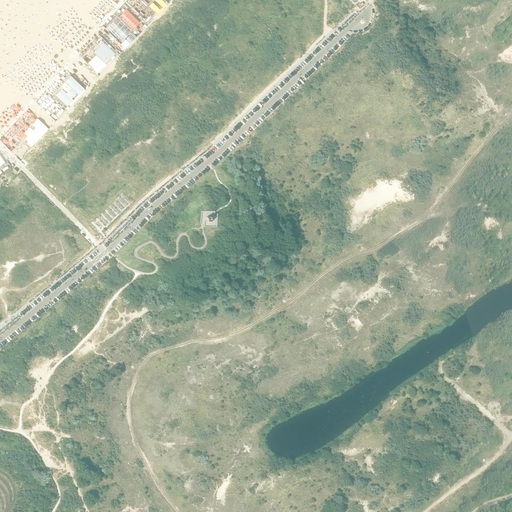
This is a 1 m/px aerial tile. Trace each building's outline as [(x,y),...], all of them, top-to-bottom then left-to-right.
[(167,5),(161,0),(142,0),(142,1),(140,0),(138,0),(132,6),(148,23),(157,14),(158,15),(167,5)] [(139,22),(126,10),(108,29),(120,41),(139,22)] [(119,55),(104,41),(93,53),(102,61),(93,71),(98,76),(112,60),(113,61),(119,55)] [(84,89),(70,76),(52,95),(65,108),(84,89)] [(48,129),(37,119),(24,133),(27,137),(25,139),(27,142),(25,145),(29,149),(48,129)]
